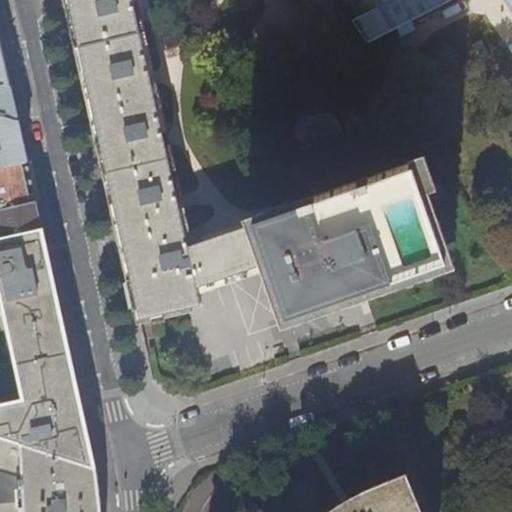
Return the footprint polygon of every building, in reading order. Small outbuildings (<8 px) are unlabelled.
[(68,0),(72,16),(89,90),(126,256),(140,320),(200,305),(196,287),(186,246),(132,0),(68,0)] [(328,0),(344,24),(354,19),(391,0),(328,0)] [(511,0),(391,0),(354,19),(365,38),(394,23),(399,33),(412,26),(407,17),(440,0),(506,0),(511,9),(511,0)] [(1,47),(0,43),(0,82),(9,85),(1,47)] [(0,113),(17,119),(13,101),(13,99),(9,85),(0,82),(0,113)] [(0,166),(27,161),(22,141),(17,119),(0,113),(0,166)] [(253,223),(267,261),(287,320),(327,306),(447,263),(421,195),(436,190),(426,156),(411,161),(413,168),(253,223)] [(0,166),(0,210),(36,202),(31,182),(27,161),(0,166)] [(40,218),(36,202),(0,210),(0,237),(42,229),(40,218)] [(186,246),(196,287),(267,261),(253,223),(186,246)] [(0,439),(95,469),(82,412),(79,396),(65,335),(54,281),(42,229),(0,237),(0,439)] [(479,397),(493,392),(490,383),(476,388),(479,397)] [(95,469),(0,439),(0,511),(100,511),(100,509),(99,498),(95,469)] [(421,511),(406,473),(333,509),(329,511),(421,511)]
